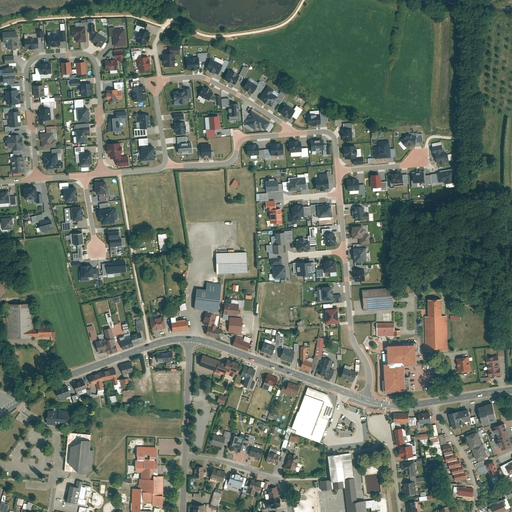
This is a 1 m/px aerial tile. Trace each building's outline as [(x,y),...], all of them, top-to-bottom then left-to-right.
[(86,31),(88,30),(87,23),(75,24),(76,27),(71,28),(72,38),(75,38),(76,43),(87,42),(86,31)] [(91,42),(101,48),(107,39),(96,33),(95,24),(88,25),(89,34),(95,34),(91,42)] [(150,33),(144,31),(146,26),(138,24),(135,31),(139,32),(136,42),(146,45),(150,33)] [(127,45),(125,28),(115,29),(115,26),(109,27),(110,36),(113,35),(114,46),(127,45)] [(18,49),(16,31),(2,32),(3,44),(7,44),(7,50),(18,49)] [(24,39),(25,49),(28,49),(28,50),(35,50),(35,49),(38,48),(38,38),(43,37),(43,31),(36,32),(36,38),(24,39)] [(49,47),(60,46),(60,43),(66,42),(65,32),(48,33),(49,47)] [(123,49),(115,50),(115,59),(105,60),(106,71),(110,71),(110,73),(118,73),(117,61),(124,60),(123,49)] [(175,54),(165,54),(165,57),(163,57),(163,62),(165,62),(165,66),(175,66),(175,54)] [(15,62),(14,55),(5,56),(6,63),(15,62)] [(149,56),(138,58),(140,71),(151,69),(149,56)] [(198,69),(197,60),(197,56),(183,57),(185,70),(198,69)] [(222,65),(211,59),(206,68),(218,74),(222,65)] [(85,62),(75,63),(76,70),(71,70),(71,62),(61,63),(62,75),(69,75),(70,79),(78,79),(78,75),(87,75),(85,62)] [(52,73),(51,63),(40,63),(40,67),(36,68),(36,73),(33,74),(33,80),(41,80),(41,74),(52,73)] [(16,82),(15,66),(10,66),(10,68),(0,69),(0,72),(0,75),(4,75),(4,82),(10,81),(10,84),(12,83),(15,83),(15,82),(16,82)] [(239,75),(229,70),(225,80),(235,85),(239,75)] [(81,97),(93,96),(92,84),(81,85),(80,80),(70,81),(70,87),(80,86),(81,97)] [(258,86),(249,80),(244,87),(253,93),(258,86)] [(115,89),(107,90),(108,93),(107,93),(107,99),(108,99),(108,102),(120,101),(120,99),(124,98),(123,90),(124,90),(123,82),(114,82),(115,89)] [(20,83),(15,83),(12,83),(12,90),(6,90),(6,94),(4,94),(4,101),(6,100),(7,104),(12,103),(13,107),(22,107),(20,83)] [(35,97),(45,96),(44,85),(34,85),(35,97)] [(144,86),(132,88),(134,102),(146,100),(144,86)] [(214,92),(203,86),(198,95),(209,101),(214,92)] [(269,86),(260,99),(271,106),(275,101),(278,96),(273,93),(274,90),(269,86)] [(185,91),(173,92),(175,105),(181,105),(181,102),(190,101),(190,98),(192,98),(191,88),(185,89),(185,91)] [(280,104),(285,96),(280,93),(278,96),(275,101),(280,104)] [(228,98),(220,98),(221,107),(226,107),(226,112),(228,112),(228,120),(239,119),(238,103),(229,103),(228,98)] [(89,121),(88,109),(84,109),(83,100),(73,101),(75,122),(89,121)] [(295,111),(286,104),(281,113),(290,119),(295,111)] [(39,117),(40,124),(46,124),(46,120),(51,120),(51,108),(40,108),(41,117),(39,117)] [(269,122),(249,111),(248,113),(243,110),(240,116),(247,121),(245,124),(254,129),(256,126),(264,131),(269,122)] [(21,126),(20,111),(9,112),(10,127),(21,126)] [(117,117),(107,118),(109,132),(123,131),(122,125),(120,126),(120,122),(122,122),(122,118),(128,118),(127,111),(116,112),(117,117)] [(318,115),(308,116),(308,125),(320,125),(320,122),(326,121),(325,112),(318,113),(318,115)] [(139,115),(140,128),(134,129),(134,137),(147,136),(147,129),(151,128),(150,114),(139,115)] [(218,115),(204,117),(206,138),(215,137),(214,129),(219,128),(218,115)] [(186,121),(176,122),(177,135),(187,134),(186,121)] [(352,127),(342,128),(344,141),(353,140),(352,127)] [(85,133),(85,130),(75,131),(76,144),(86,143),(86,138),(88,138),(87,133),(85,133)] [(42,148),(56,146),(56,139),(55,139),(54,132),(40,133),(41,141),(42,141),(42,148)] [(414,142),(422,143),(422,133),(410,133),(410,135),(404,136),(400,141),(403,148),(409,145),(414,145),(414,142)] [(13,150),(22,149),(22,147),(23,147),(22,136),(21,136),(21,134),(12,135),(12,137),(7,138),(8,148),(13,148),(13,150)] [(176,153),(191,153),(191,142),(185,142),(185,136),(175,137),(176,153)] [(156,161),(154,147),(148,148),(147,139),(138,140),(139,147),(141,147),(141,150),(139,150),(140,163),(149,162),(149,161),(156,161)] [(323,139),(312,140),(313,152),(325,151),(323,139)] [(388,139),(378,140),(378,145),(374,146),(375,157),(390,155),(388,139)] [(301,141),(289,142),(290,152),(302,151),(301,148),(301,141)] [(123,153),(122,142),(107,144),(108,153),(110,152),(111,158),(117,158),(118,166),(129,165),(128,155),(122,155),(122,153),(123,153)] [(282,142),(270,144),(271,154),(283,153),(282,142)] [(431,143),(435,164),(452,161),(451,154),(444,155),(443,150),(441,150),(440,142),(431,143)] [(213,151),(210,151),(210,144),(199,144),(198,157),(213,158),(213,151)] [(259,144),(247,145),(248,155),(260,154),(259,150),(259,144)] [(360,156),(359,148),(355,149),(355,145),(341,146),(342,155),(343,155),(344,159),(352,158),(352,165),(362,164),(362,156),(360,156)] [(93,165),(91,153),(85,153),(84,147),(75,148),(75,155),(79,154),(80,168),(90,168),(90,165),(93,165)] [(63,167),(63,161),(59,161),(58,152),(45,154),(46,169),(63,167)] [(13,173),(25,172),(24,156),(20,157),(20,153),(11,154),(13,173)] [(452,170),(436,173),(437,182),(444,181),(445,183),(454,181),(452,170)] [(313,179),(313,190),(323,189),(328,188),(328,181),(332,181),(331,171),(325,171),(326,173),(315,174),(316,179),(313,179)] [(402,171),(387,172),(389,186),(394,185),(394,183),(403,182),(402,171)] [(425,171),(411,172),(411,187),(417,186),(416,182),(425,181),(425,171)] [(286,191),(306,189),(305,182),(308,182),(307,173),(296,174),(296,177),(287,178),(287,182),(282,182),(282,184),(286,184),(286,191)] [(381,174),(369,175),(371,189),(382,188),(381,174)] [(235,188),(239,181),(234,178),(230,185),(235,188)] [(261,179),(262,192),(281,190),(281,184),(277,184),(277,178),(261,179)] [(359,179),(347,180),(348,191),(360,190),(359,184),(359,179)] [(95,192),(96,195),(106,194),(106,191),(107,191),(106,181),(94,182),(95,192)] [(42,194),(36,195),(36,188),(23,189),(24,200),(36,199),(36,203),(42,203),(42,194)] [(76,188),(64,189),(65,203),(77,202),(76,188)] [(15,197),(9,197),(9,191),(0,191),(0,204),(9,204),(9,206),(16,206),(15,197)] [(351,207),(353,220),(368,219),(366,203),(359,204),(360,206),(351,207)] [(296,207),(292,207),(293,213),(290,214),(291,222),(297,222),(296,219),(301,219),(301,216),(305,216),(305,215),(304,207),(304,206),(300,206),(300,204),(295,205),(296,207)] [(311,206),(312,214),(314,214),(314,218),(331,216),(330,212),(331,212),(331,204),(326,204),(326,206),(318,207),(318,205),(311,205),(311,206)] [(69,207),(69,220),(80,219),(79,206),(69,207)] [(282,208),(271,209),(272,223),(277,223),(277,225),(283,224),(282,208)] [(112,209),(99,211),(101,225),(115,223),(112,209)] [(43,214),(31,218),(33,224),(44,220),(43,214)] [(2,231),(13,230),(12,218),(1,219),(2,231)] [(39,223),(42,233),(54,229),(51,219),(39,223)] [(70,229),(70,222),(61,222),(61,230),(70,229)] [(360,223),(350,224),(351,237),(361,236),(361,232),(363,232),(362,226),(360,226),(360,223)] [(109,246),(110,255),(115,254),(115,246),(124,245),(123,237),(120,237),(119,230),(105,231),(106,247),(109,246)] [(334,246),(333,232),(323,233),(324,246),(334,246)] [(160,251),(168,250),(166,233),(158,233),(160,251)] [(286,244),(284,233),(275,233),(276,245),(283,244),(286,244)] [(71,246),(83,245),(82,234),(70,234),(71,246)] [(310,239),(297,240),(298,250),(311,249),(310,239)] [(276,245),(274,245),(275,253),(284,252),(283,244),(276,245)] [(363,245),(352,246),(353,260),(364,259),(363,245)] [(215,251),(216,273),(247,272),(246,250),(215,251)] [(335,260),(323,261),(324,268),(324,272),(336,271),(335,260)] [(107,274),(110,274),(111,276),(120,276),(119,273),(126,272),(125,261),(111,262),(111,264),(102,264),(103,276),(107,275),(107,274)] [(313,261),(292,262),(292,274),(296,274),(296,279),(304,279),(304,276),(311,276),(311,271),(314,271),(313,261)] [(285,263),(273,264),(274,276),(285,275),(285,263)] [(352,281),(364,280),(363,269),(365,269),(365,265),(358,265),(358,268),(355,268),(356,275),(352,275),(352,281)] [(81,267),(81,272),(79,272),(80,281),(90,280),(89,278),(92,277),(93,279),(98,279),(97,269),(93,269),(92,266),(81,267)] [(316,269),(317,277),(325,276),(324,272),(324,268),(316,269)] [(12,284),(0,274),(0,297),(0,298),(12,284)] [(194,307),(218,310),(221,283),(207,281),(206,288),(196,287),(194,307)] [(317,302),(331,302),(331,294),(330,285),(316,286),(317,302)] [(391,286),(361,288),(362,309),(392,307),(391,286)] [(237,314),(238,307),(243,307),(243,299),(231,298),(231,302),(225,301),(224,313),(228,314),(237,314)] [(442,299),(430,300),(430,315),(425,316),(426,351),(449,350),(448,315),(443,315),(442,299)] [(6,338),(52,337),(51,325),(33,326),(33,302),(5,303),(6,338)] [(325,308),(323,308),(324,323),(339,322),(337,306),(325,307),(325,308)] [(170,312),(172,331),(188,329),(186,317),(175,319),(174,311),(170,312)] [(202,322),(213,325),(216,314),(205,311),(202,322)] [(224,313),(223,318),(221,318),(220,329),(229,330),(229,331),(241,332),(242,318),(230,317),(230,319),(228,319),(228,314),(224,313)] [(150,318),(152,329),(165,327),(163,315),(150,318)] [(138,331),(144,329),(141,319),(136,320),(138,331)] [(122,323),(124,337),(120,338),(123,349),(133,345),(129,333),(127,322),(122,323)] [(393,322),(376,322),(376,335),(400,335),(400,329),(393,329),(393,322)] [(208,323),(205,334),(217,337),(219,326),(208,323)] [(90,340),(97,338),(93,324),(86,326),(90,340)] [(107,341),(105,342),(104,337),(95,339),(99,352),(107,350),(108,353),(117,350),(113,336),(114,335),(111,326),(104,328),(107,341)] [(140,330),(129,333),(132,343),(143,340),(140,330)] [(281,345),(283,334),(276,333),(275,344),(281,345)] [(236,335),(232,345),(247,350),(251,340),(236,335)] [(325,337),(318,336),(315,356),(321,357),(325,337)] [(264,340),(260,350),(271,354),(275,344),(264,340)] [(387,362),(383,362),(385,391),(405,390),(403,365),(416,365),(415,343),(387,344),(387,362)] [(283,346),(280,358),(291,361),(295,350),(283,346)] [(300,361),(302,361),(300,367),(309,370),(310,368),(312,363),(313,360),(305,357),(306,346),(301,346),(300,361)] [(172,352),(155,353),(155,357),(155,362),(162,362),(162,368),(170,368),(170,361),(173,361),(172,352)] [(217,370),(220,360),(203,355),(200,365),(217,370)] [(497,355),(485,356),(488,376),(500,374),(497,355)] [(332,359),(326,356),(319,374),(330,378),(334,368),(329,367),(332,359)] [(469,356),(456,358),(459,372),(471,371),(469,356)] [(235,376),(239,363),(228,359),(227,362),(226,366),(228,367),(227,370),(232,372),(231,375),(235,376)] [(226,373),(227,370),(228,367),(226,366),(227,362),(220,360),(217,370),(226,373)] [(123,379),(128,378),(127,373),(133,372),(131,363),(120,365),(123,379)] [(250,387),(256,369),(244,365),(241,375),(247,376),(244,386),(250,387)] [(344,367),(340,377),(352,381),(356,371),(344,367)] [(118,385),(115,369),(102,372),(103,380),(112,378),(113,386),(118,385)] [(103,380),(102,372),(89,377),(92,385),(96,384),(103,380)] [(275,386),(278,377),(268,374),(263,388),(268,390),(270,384),(275,386)] [(84,380),(73,384),(76,392),(86,389),(84,380)] [(300,385),(289,382),(287,387),(283,386),(282,391),(296,396),(300,385)] [(67,387),(56,391),(59,399),(70,395),(67,387)] [(329,394),(309,387),(292,427),(288,425),(287,429),(321,442),(335,405),(329,394)] [(226,397),(220,395),(218,401),(224,403),(226,397)] [(484,405),(479,407),(483,424),(491,422),(490,420),(497,418),(492,400),(484,402),(484,405)] [(468,407),(449,411),(453,427),(461,425),(460,423),(465,422),(465,420),(471,419),(468,407)] [(68,412),(48,410),(47,424),(48,424),(67,425),(68,412)] [(409,413),(396,414),(397,422),(409,422),(409,413)] [(431,414),(420,415),(421,423),(432,422),(431,414)] [(496,426),(500,437),(509,434),(505,423),(496,426)] [(403,428),(395,429),(397,444),(405,443),(403,428)] [(231,432),(225,430),(223,437),(225,437),(229,439),(231,432)] [(91,434),(68,431),(64,470),(88,473),(88,471),(93,470),(95,451),(90,450),(91,434)] [(478,431),(467,435),(472,447),(473,447),(483,443),(478,431)] [(223,437),(214,434),(210,443),(222,447),(225,437),(223,437)] [(239,436),(233,434),(229,447),(240,451),(243,443),(237,441),(239,436)] [(435,436),(430,436),(433,453),(443,451),(441,444),(447,443),(445,434),(439,435),(435,436)] [(500,437),(504,449),(511,446),(511,443),(509,434),(500,437)] [(264,446),(253,443),(250,453),(261,457),(264,446)] [(477,460),(488,456),(483,443),(473,447),(477,460)] [(413,445),(401,447),(402,457),(414,456),(413,445)] [(157,448),(137,448),(137,460),(135,460),(135,469),(141,469),(140,485),(137,485),(137,489),(133,489),(131,511),(151,511),(152,511),(143,510),(143,504),(146,504),(146,500),(152,501),(152,504),(158,505),(158,507),(162,507),(163,477),(156,477),(156,469),(158,469),(158,462),(154,462),(155,457),(157,457),(157,448)] [(279,455),(269,451),(267,459),(277,462),(279,455)] [(351,452),(327,455),(331,478),(332,488),(344,486),(355,485),(351,452)] [(299,457),(290,454),(286,467),(295,470),(299,457)] [(461,459),(450,462),(451,467),(462,464),(461,459)] [(415,460),(402,462),(403,470),(406,469),(407,476),(417,475),(415,460)] [(495,461),(487,464),(489,470),(492,477),(500,474),(495,461)] [(481,474),(489,470),(487,464),(478,468),(481,474)] [(464,465),(453,468),(454,473),(465,470),(464,465)] [(195,476),(204,477),(204,466),(195,466),(195,476)] [(214,467),(210,478),(223,481),(226,471),(214,467)] [(466,471),(455,474),(457,481),(468,478),(466,471)] [(229,480),(228,484),(241,488),(242,486),(245,477),(245,476),(241,475),(241,474),(236,473),(232,472),(229,480)] [(332,488),(331,478),(320,480),(321,489),(332,488)] [(250,486),(248,492),(255,494),(256,490),(259,491),(262,482),(252,479),(250,486)] [(76,487),(70,486),(67,501),(85,505),(87,500),(84,499),(86,490),(91,491),(92,487),(82,485),(83,482),(77,481),(76,487)] [(415,481),(405,483),(406,495),(417,493),(415,481)] [(344,488),(346,503),(357,502),(355,485),(344,486),(344,488)] [(272,507),(281,505),(277,486),(270,487),(268,488),(270,498),(266,499),(268,507),(272,507)] [(474,488),(460,486),(460,487),(459,492),(459,494),(473,495),(474,488)] [(215,491),(211,504),(218,506),(222,490),(216,488),(216,491),(215,491)] [(418,511),(417,499),(407,500),(408,511),(418,511)] [(30,509),(32,503),(27,501),(26,504),(23,503),(22,507),(30,509)] [(357,502),(346,503),(347,511),(366,511),(365,501),(357,502)] [(504,502),(493,507),(494,511),(501,511),(507,510),(504,502)]
